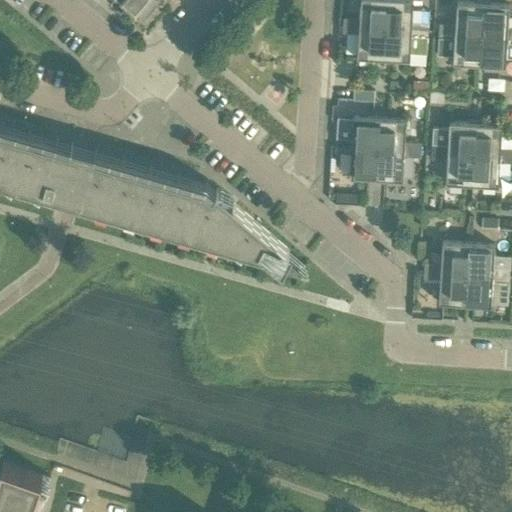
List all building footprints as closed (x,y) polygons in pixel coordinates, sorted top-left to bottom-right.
[(106,0),(127,17),(131,12),(137,17),(140,12),(143,14),(155,0),(106,0)] [(386,27),(387,0),(360,0),(360,18),(343,17),(343,24),(386,27)] [(413,0),(387,0),(386,27),(428,29),(429,22),(412,21),(413,0)] [(481,32),(483,2),(457,0),(456,23),(439,22),(439,30),(481,32)] [(510,3),(483,2),(481,32),(511,34),(511,26),(508,26),(510,3)] [(384,57),(386,27),(343,24),(343,31),(359,32),(358,55),(384,57)] [(427,53),(428,29),(386,27),(384,57),(410,58),(411,52),(427,53)] [(480,63),(481,32),(439,30),(437,54),(454,55),(453,61),(480,63)] [(511,57),(511,34),(481,32),(480,63),(506,64),(506,57),(511,57)] [(489,74),(490,87),(506,86),(505,74),(489,74)] [(376,97),(376,86),(356,86),(355,96),(376,97)] [(338,114),(373,115),(373,97),(338,96),(338,114)] [(336,144),(378,146),(380,116),(354,114),(354,118),(337,117),(336,144)] [(407,117),(380,116),(378,146),(421,149),(422,141),(405,140),(407,117)] [(474,152),(476,122),(450,120),(449,127),(433,126),(432,149),(474,152)] [(502,123),(476,122),(474,152),(511,154),(511,146),(501,146),(502,123)] [(0,178),(51,193),(58,195),(65,184),(69,173),(71,161),(72,148),(57,144),(0,127),(0,178)] [(377,177),(378,146),(336,144),(335,151),(352,152),(350,175),(377,177)] [(421,156),(421,149),(378,146),(377,177),(403,178),(404,155),(421,156)] [(83,151),(72,148),(71,161),(69,173),(65,184),(58,195),(69,198),(80,201),(93,154),(83,151)] [(472,182),(474,152),(432,149),(431,157),(447,158),(446,181),(472,182)] [(511,161),(511,154),(474,152),(472,182),(499,184),(500,161),(511,161)] [(290,249),(233,201),(229,206),(205,186),(93,154),(90,166),(80,201),(282,259),(282,258),(290,249)] [(467,272),(469,241),(443,240),(441,263),(425,262),(424,269),(467,272)] [(495,243),(469,241),(467,272),(510,274),(511,255),(494,254),(495,243)] [(465,302),(467,272),(424,269),(424,277),(440,278),(439,301),(465,302)] [(508,301),(510,274),(467,272),(465,302),(492,304),(492,300),(508,301)] [(0,511),(41,511),(51,475),(3,458),(0,466),(0,511)]
